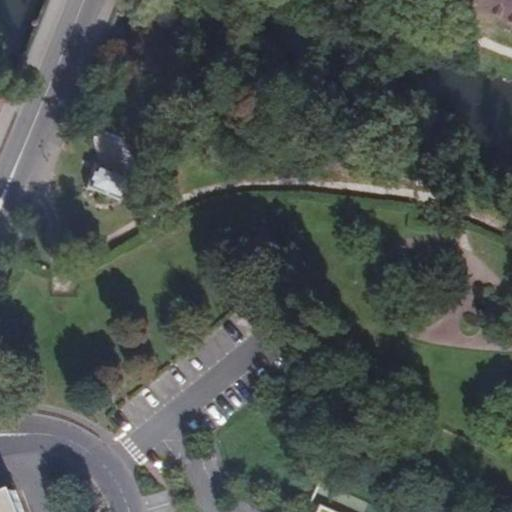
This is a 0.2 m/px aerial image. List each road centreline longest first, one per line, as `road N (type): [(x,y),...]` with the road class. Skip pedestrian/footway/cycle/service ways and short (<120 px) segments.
road 1 (tertiary): [(81,0),(0,206)]
road 2 (residential): [(128,511),(106,470),(74,446),(33,433)]
